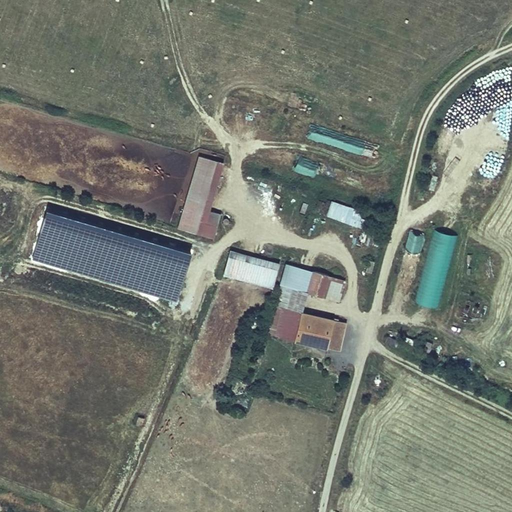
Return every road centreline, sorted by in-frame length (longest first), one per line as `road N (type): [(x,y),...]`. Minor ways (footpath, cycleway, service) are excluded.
road 1 (track): [(369,320),(423,118),(463,68),(511,42)]
road 2 (residential): [(321,511),(369,320)]
